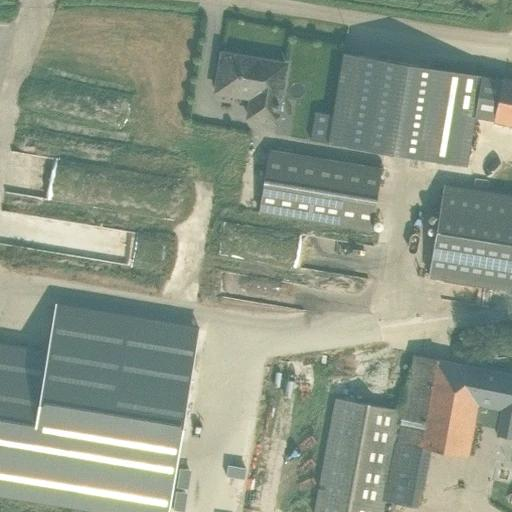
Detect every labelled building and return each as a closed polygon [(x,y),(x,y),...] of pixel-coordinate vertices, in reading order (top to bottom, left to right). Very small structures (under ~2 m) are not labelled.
[(274,125),(285,64),(223,53),(215,95),(247,100),(244,120),(274,125)] [(511,82),(503,80),(343,53),(332,116),(315,112),(309,141),(466,167),(474,115),(511,124),(511,82)] [(269,151),(260,214),(370,232),(381,170),(269,151)] [(429,275),(511,289),(511,196),(444,185),(429,275)] [(99,263),(99,251),(81,251),(80,263),(99,263)] [(0,493),(114,511),(172,511),(201,335),(56,312),(50,352),(0,344),(0,493)] [(402,411),(334,399),(312,511),(382,511),(384,502),(416,508),(419,489),(423,490),(430,449),(468,457),(474,424),(496,428),(495,435),(511,438),(511,374),(413,356),(402,411)]
